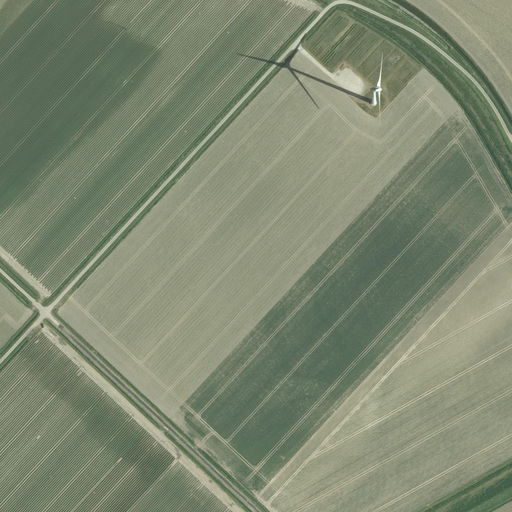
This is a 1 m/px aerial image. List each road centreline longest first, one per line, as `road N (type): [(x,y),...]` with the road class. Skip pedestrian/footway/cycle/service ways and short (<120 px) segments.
road 1 (unclassified): [(45,312),(329,6),(348,3),(424,41),(475,85),(511,143)]
road 2 (unclassified): [(257,511),(45,312)]
